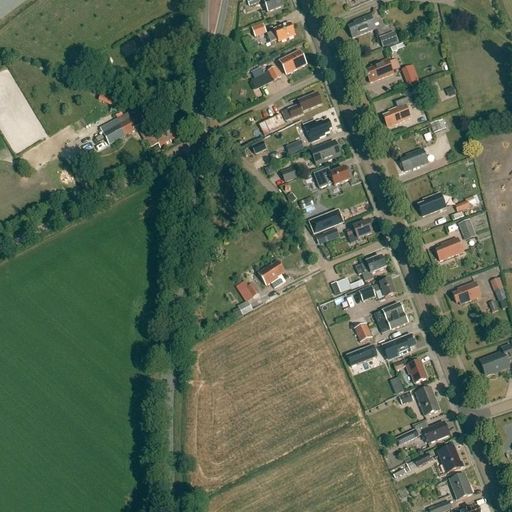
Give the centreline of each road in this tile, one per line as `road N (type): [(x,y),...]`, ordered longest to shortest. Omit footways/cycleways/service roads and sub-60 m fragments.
road 1 (unclassified): [(466,419),(303,0)]
road 2 (primary): [(170,511),(167,387),(205,82)]
